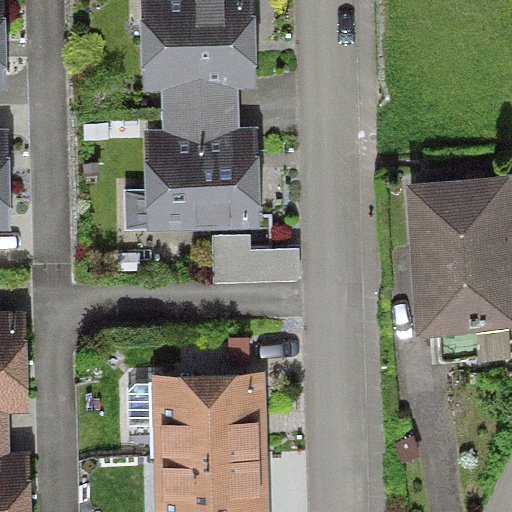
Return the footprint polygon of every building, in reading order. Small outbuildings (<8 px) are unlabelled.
[(140,0),(144,92),(162,91),(238,89),(259,88),(255,0),(140,0)] [(162,91),(163,130),(240,127),(238,89),(162,91)] [(259,127),(240,127),(163,130),(145,131),(147,189),(125,189),(126,229),(148,229),(148,232),(262,228),(259,127)] [(8,129),(0,129),(0,230),(12,230),(8,129)] [(511,189),(511,175),(404,183),(416,337),(511,329),(511,189)] [(251,234),(213,235),(214,282),(300,280),(299,248),(251,249),(251,234)] [(0,413),(8,413),(30,412),(25,311),(0,312),(0,413)] [(250,338),(228,338),(229,373),(251,372),(250,338)] [(153,447),(154,461),(268,457),(266,372),(251,372),(229,373),(151,375),(152,383),(153,426),(153,447)] [(153,426),(152,383),(136,384),(128,393),(128,427),(153,426)] [(0,454),(11,454),(8,413),(0,413),(0,454)] [(32,511),(29,453),(11,454),(0,454),(0,511),(32,511)] [(270,511),(268,457),(154,461),(155,511),(270,511)]
